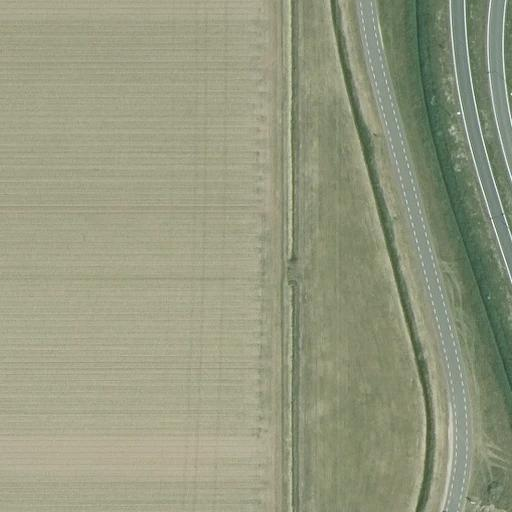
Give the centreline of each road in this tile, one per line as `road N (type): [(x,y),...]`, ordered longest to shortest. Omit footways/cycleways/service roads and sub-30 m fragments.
road 1 (unclassified): [(450,511),(458,390),(365,0)]
road 2 (trunk): [(456,0),(470,120),(511,263)]
road 3 (trunk): [(511,158),(497,91),(497,0)]
